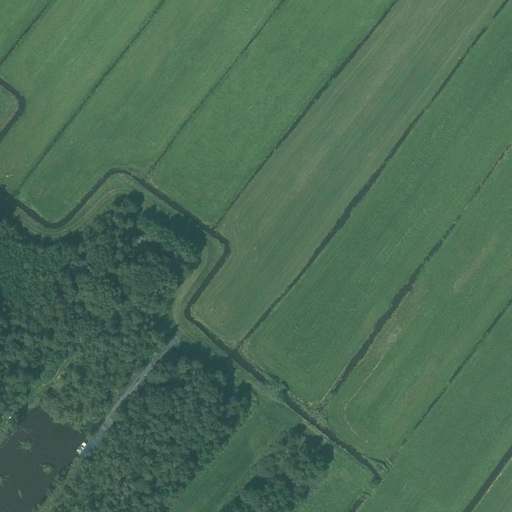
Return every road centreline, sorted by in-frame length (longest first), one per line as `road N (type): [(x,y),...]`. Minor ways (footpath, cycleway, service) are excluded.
road 1 (track): [(409,465),(384,499),(370,493),(182,332),(171,314),(211,255),(122,191),(153,147)]
road 2 (track): [(122,191),(69,237),(45,239),(0,207)]
